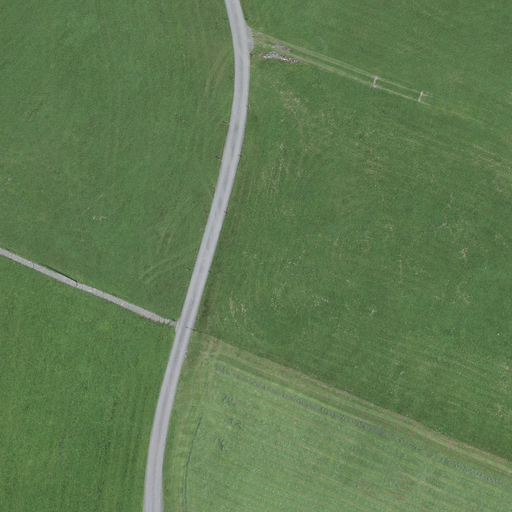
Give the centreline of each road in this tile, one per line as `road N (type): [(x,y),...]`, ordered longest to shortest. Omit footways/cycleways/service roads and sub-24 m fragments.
road 1 (unclassified): [(153,511),(159,427),(240,107),(243,39),(232,0)]
road 2 (track): [(243,39),(511,139)]
